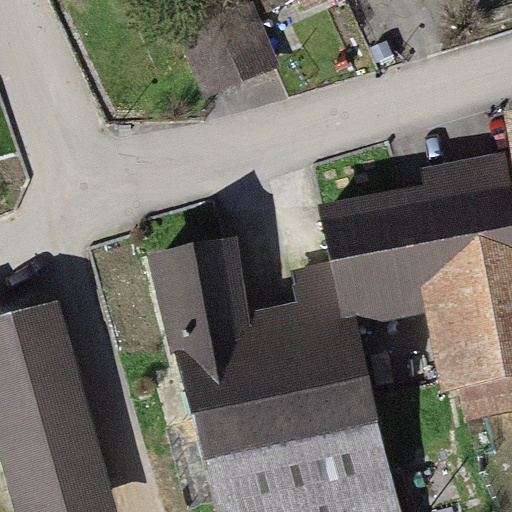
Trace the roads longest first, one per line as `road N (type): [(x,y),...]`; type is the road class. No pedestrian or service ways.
road 1 (residential): [(511,94),(342,134),(87,212)]
road 2 (residential): [(87,212),(19,0)]
